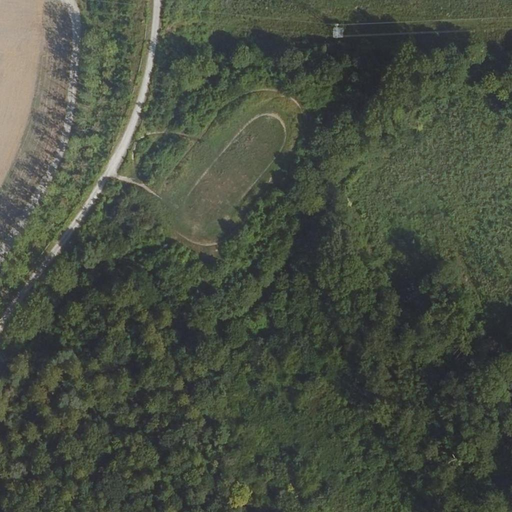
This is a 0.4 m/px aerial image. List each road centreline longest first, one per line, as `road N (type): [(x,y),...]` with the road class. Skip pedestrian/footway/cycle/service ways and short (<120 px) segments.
road 1 (track): [(0,325),(126,140),(145,85),(156,0)]
road 2 (track): [(68,0),(76,52),(66,137),(0,257)]
